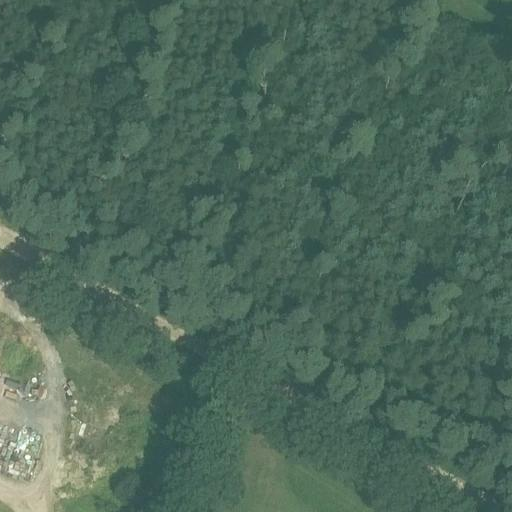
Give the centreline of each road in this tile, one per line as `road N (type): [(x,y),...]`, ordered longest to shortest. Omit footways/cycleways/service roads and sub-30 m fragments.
road 1 (track): [(0,238),(509,511)]
road 2 (unknown): [(0,441),(21,390),(28,337),(21,302),(0,273)]
